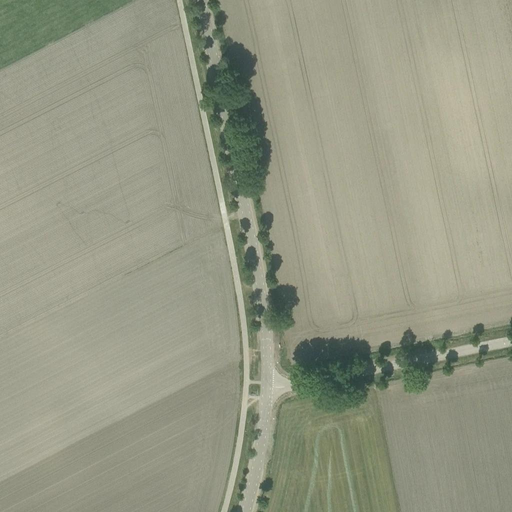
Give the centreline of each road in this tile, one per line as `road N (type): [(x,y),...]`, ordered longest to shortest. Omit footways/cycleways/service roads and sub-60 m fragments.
road 1 (tertiary): [(264,389),(258,284),(199,0)]
road 2 (unclassified): [(264,389),(511,343)]
road 3 (tertiary): [(244,511),(264,389)]
